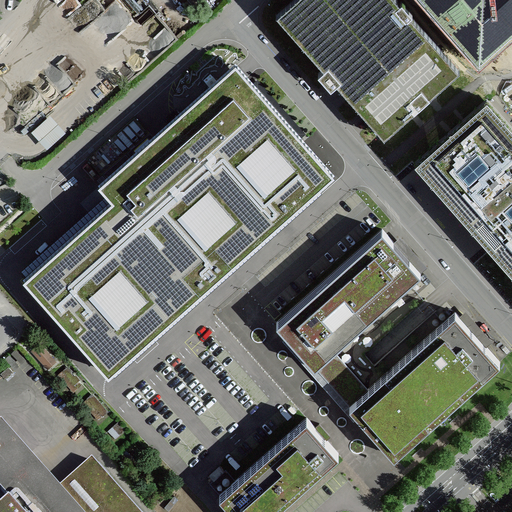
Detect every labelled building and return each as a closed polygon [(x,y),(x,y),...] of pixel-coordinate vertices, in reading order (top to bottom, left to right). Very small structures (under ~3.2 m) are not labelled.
[(382,138),(460,70),(397,0),(290,0),(273,15),(382,138)] [(511,0),(419,0),(474,64),(511,32),(511,0)] [(235,66),(99,188),(113,204),(23,284),(108,378),(333,178),(235,66)] [(511,131),(488,104),(415,167),(511,276),(511,131)] [(381,236),(277,330),(314,373),(418,278),(381,236)] [(455,310),(347,406),(393,457),(501,361),(455,310)] [(83,511),(64,489),(6,423),(0,427),(0,489),(13,504),(3,511),(83,511)] [(312,425),(218,504),(225,511),(283,511),(341,460),(312,425)] [(138,511),(95,462),(64,489),(83,511),(138,511)]
